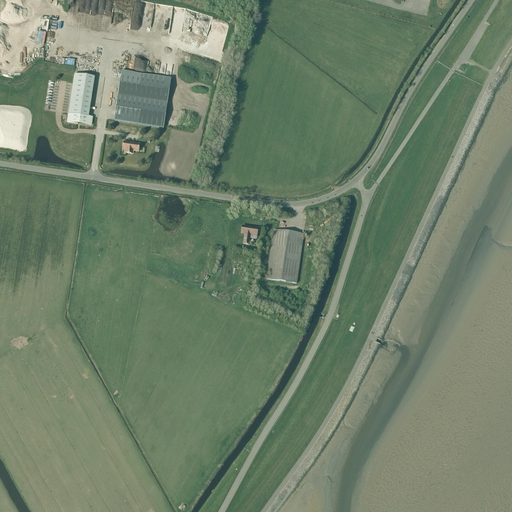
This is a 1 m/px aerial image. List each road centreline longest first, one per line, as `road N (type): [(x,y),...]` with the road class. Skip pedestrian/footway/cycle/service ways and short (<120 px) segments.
road 1 (unclassified): [(268,511),(336,413),(484,86),(511,46)]
road 2 (unclassified): [(355,182),(309,203),(279,205),(0,164)]
road 3 (track): [(368,199),(321,334),(223,511)]
road 4 (unclassified): [(498,0),(368,199),(355,182)]
road 5 (unclassified): [(355,182),(473,0)]
